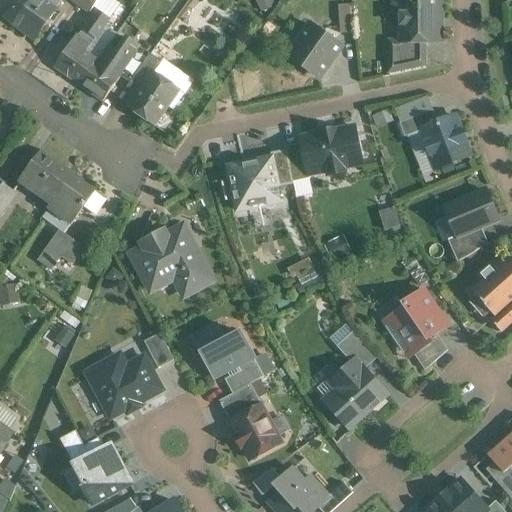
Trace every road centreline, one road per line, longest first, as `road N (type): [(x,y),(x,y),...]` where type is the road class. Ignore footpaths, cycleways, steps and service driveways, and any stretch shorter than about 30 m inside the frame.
road 1 (residential): [(501,378),(475,370),(456,375),(393,424),(375,444),(371,466),(390,490),(424,486),(498,422),(506,393)]
road 2 (residential): [(467,85),(199,134)]
road 3 (residential): [(0,71),(132,161)]
